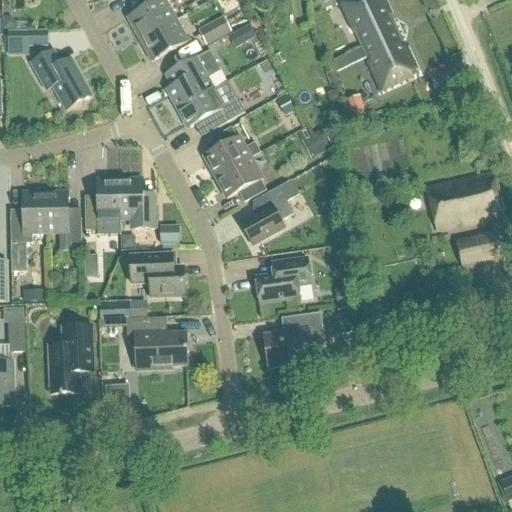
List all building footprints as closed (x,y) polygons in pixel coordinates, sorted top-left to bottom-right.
[(354,0),(341,6),(354,35),(359,33),(366,48),(393,35),(386,20),(391,18),(382,0),(354,0)] [(138,43),(175,23),(163,1),(126,21),(138,43)] [(220,10),(228,24),(237,19),(230,5),(220,10)] [(3,33),(15,32),(15,20),(3,21),(3,33)] [(207,49),(231,35),(223,20),(199,33),(207,49)] [(175,23),(138,43),(150,65),(187,44),(175,23)] [(249,28),(228,40),(235,51),(255,40),(249,28)] [(9,51),(48,50),(48,34),(8,34),(9,51)] [(393,35),(366,48),(373,63),(369,65),(382,93),(412,79),(410,75),(416,72),(405,48),(401,50),(393,35)] [(61,67),(53,54),(30,67),(45,94),(52,90),(65,114),(91,99),(70,62),(61,67)] [(176,112),(212,93),(210,91),(213,89),(209,80),(220,74),(209,54),(177,71),(164,78),(171,90),(166,93),(176,112)] [(300,59),(286,64),(294,87),(308,82),(300,59)] [(212,93),(176,112),(187,132),(212,118),(218,130),(245,116),(233,95),(218,104),(212,93)] [(360,98),(347,102),(353,122),(366,118),(360,98)] [(287,99),(277,104),(285,118),(295,113),(287,99)] [(214,180),(250,161),(259,156),(254,146),(244,151),(238,140),(236,141),(231,130),(209,142),(214,153),(203,159),(214,180)] [(321,132),(307,140),(316,158),(331,150),(321,132)] [(250,161),(214,180),(226,201),(237,195),(243,205),(265,194),(260,183),(261,182),(250,161)] [(434,232),(503,220),(493,176),(425,190),(434,232)] [(119,182),(120,223),(133,223),(133,233),(155,233),(155,207),(142,207),(141,181),(119,182)] [(106,224),(120,223),(119,182),(96,182),(97,208),(84,209),(85,234),(107,233),(106,224)] [(252,248),(283,232),(279,224),(291,217),(278,191),(256,202),(262,213),(239,225),(252,248)] [(32,237),(45,237),(45,195),(22,195),(23,222),(10,222),(11,275),(27,275),(27,247),(32,247),(32,237)] [(45,195),(45,237),(59,237),(59,254),(81,254),(80,221),(68,221),(67,195),(45,195)] [(159,247),(177,247),(177,231),(158,231),(159,247)] [(348,233),(335,235),(336,246),(349,244),(348,233)] [(463,274),(504,266),(497,234),(457,243),(463,274)] [(341,253),(331,266),(340,273),(350,260),(341,253)] [(86,257),(86,267),(97,267),(97,257),(86,257)] [(177,257),(157,258),(129,259),(131,287),(149,286),(150,301),(183,300),(183,309),(184,309),(182,270),(178,270),(177,257)] [(306,262),(284,265),(272,267),(273,279),(255,281),(258,307),(298,302),(296,289),(310,287),(306,262)] [(0,305),(8,305),(8,263),(0,263),(0,305)] [(336,294),(339,309),(358,305),(356,290),(336,294)] [(24,304),(46,303),(45,292),(24,292),(24,304)] [(100,321),(146,319),(145,302),(99,304),(100,321)] [(341,337),(358,335),(355,311),(338,313),(341,337)] [(284,372),(311,368),(309,350),(324,348),(319,316),(289,320),(291,335),(263,339),(268,371),(284,369),(284,372)] [(165,337),(165,321),(125,322),(126,340),(134,340),(136,374),(171,372),(171,370),(187,369),(185,336),(165,337)] [(10,354),(26,353),(24,324),(8,325),(10,354)] [(50,398),(80,396),(79,376),(93,375),(91,329),(61,330),(62,348),(48,349),(50,398)] [(0,409),(13,409),(11,364),(0,364),(0,409)] [(127,403),(107,403),(107,415),(127,415),(127,403)] [(415,484),(453,470),(445,443),(406,449),(415,484)] [(346,507),(384,492),(375,458),(335,464),(337,470),(346,504),(346,507)] [(251,511),(278,511),(272,485),(270,479),(247,492),(251,511)] [(305,511),(297,479),(270,479),(272,485),(278,511),(305,511)] [(511,480),(501,485),(509,504),(511,502),(511,480)] [(424,511),(421,497),(405,501),(407,511),(424,511)] [(197,505),(196,499),(180,508),(176,510),(176,511),(219,511),(216,500),(197,505)] [(407,511),(405,501),(390,505),(391,511),(407,511)]
